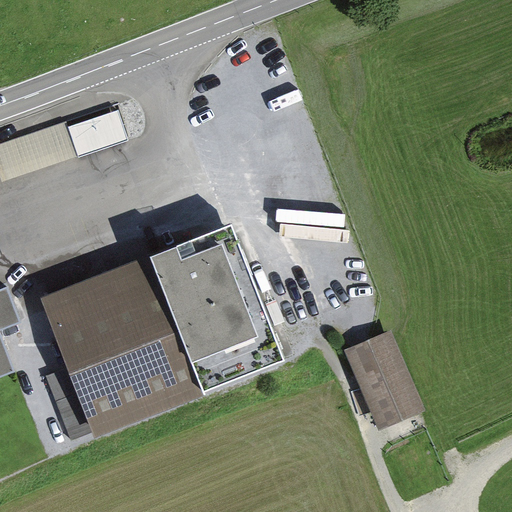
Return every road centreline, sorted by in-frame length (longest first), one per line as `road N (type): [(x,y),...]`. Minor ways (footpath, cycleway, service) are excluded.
road 1 (primary): [(272,0),(0,104)]
road 2 (track): [(397,511),(320,327)]
